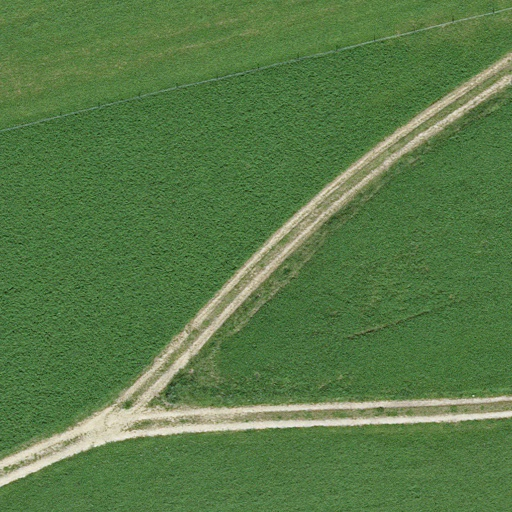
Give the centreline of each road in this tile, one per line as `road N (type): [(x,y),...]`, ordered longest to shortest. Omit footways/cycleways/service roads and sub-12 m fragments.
road 1 (track): [(511,75),(300,237),(127,423)]
road 2 (track): [(511,395),(93,427),(0,463)]
